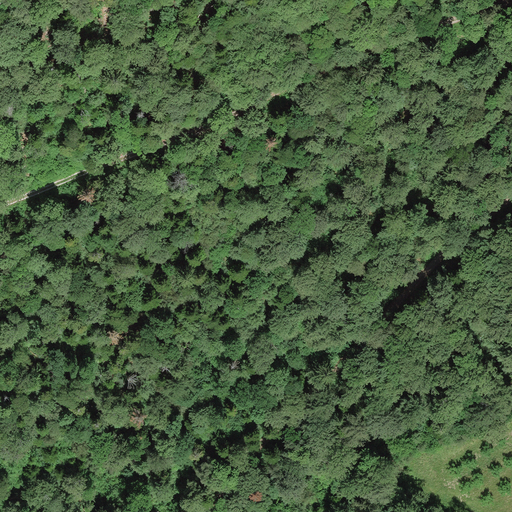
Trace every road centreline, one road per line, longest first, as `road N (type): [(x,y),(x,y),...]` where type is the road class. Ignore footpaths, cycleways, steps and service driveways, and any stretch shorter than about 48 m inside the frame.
road 1 (track): [(511,3),(410,37),(221,122),(0,207)]
road 2 (track): [(208,511),(263,442),(511,190)]
